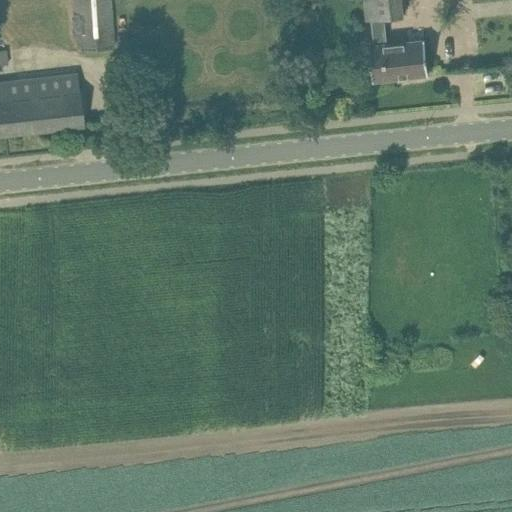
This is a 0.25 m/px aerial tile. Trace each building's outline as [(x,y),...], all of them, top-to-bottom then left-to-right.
[(111,0),(76,0),(80,50),(115,47),(111,0)] [(363,0),(366,21),(403,17),(400,0),(363,0)] [(370,46),(373,79),(401,76),(401,73),(407,72),(407,75),(429,73),(425,40),(370,46)] [(77,72),(5,80),(10,133),(83,125),(77,72)] [(0,134),(10,133),(5,80),(0,80),(0,134)]
